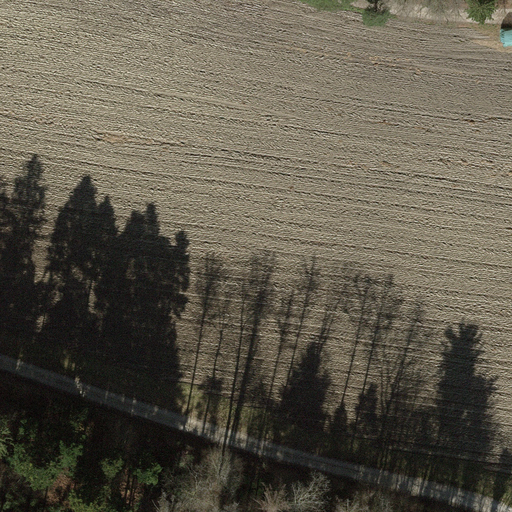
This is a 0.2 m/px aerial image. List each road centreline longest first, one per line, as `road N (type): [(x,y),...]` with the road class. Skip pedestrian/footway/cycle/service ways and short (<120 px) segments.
road 1 (track): [(0,370),(272,457),(503,511)]
road 2 (track): [(357,0),(511,16)]
